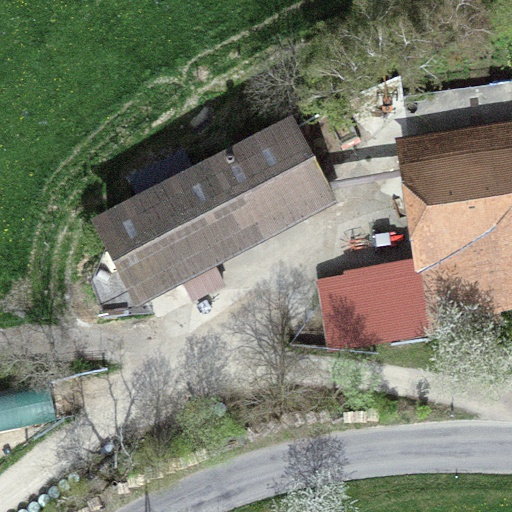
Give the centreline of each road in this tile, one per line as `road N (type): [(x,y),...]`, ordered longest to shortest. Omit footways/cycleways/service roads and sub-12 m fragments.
road 1 (track): [(0,491),(176,365),(220,352),(434,402),(511,411)]
road 2 (tertiary): [(511,455),(401,447),(292,461),(161,511)]
road 3 (track): [(176,365),(0,351)]
